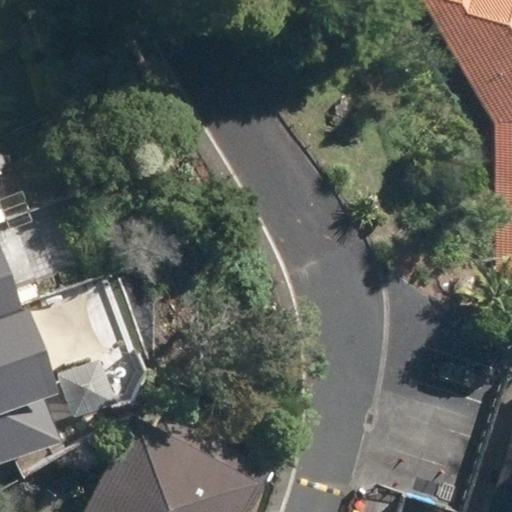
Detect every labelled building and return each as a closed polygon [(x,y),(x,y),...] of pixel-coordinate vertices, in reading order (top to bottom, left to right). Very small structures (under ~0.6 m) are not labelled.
[(511,0),(429,0),(494,105),(491,252),(511,252),(511,0)] [(0,302),(21,295),(0,234),(0,302)] [(104,281),(26,308),(52,385),(62,412),(141,384),(104,281)] [(0,456),(53,438),(36,390),(52,385),(26,308),(21,295),(0,302),(0,456)] [(511,511),(511,375),(469,511),(511,511)] [(158,433),(118,414),(70,511),(237,511),(266,455),(170,409),(158,433)]
